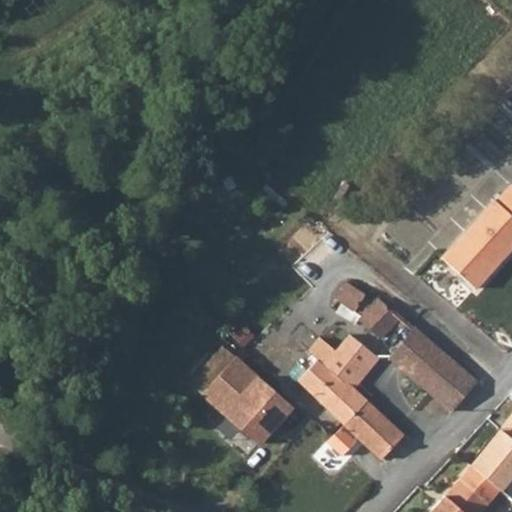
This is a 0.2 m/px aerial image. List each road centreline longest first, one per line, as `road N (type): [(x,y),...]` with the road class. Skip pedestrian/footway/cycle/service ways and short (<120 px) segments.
road 1 (residential): [(376,511),(511,366)]
road 2 (unclassified): [(0,440),(169,511)]
